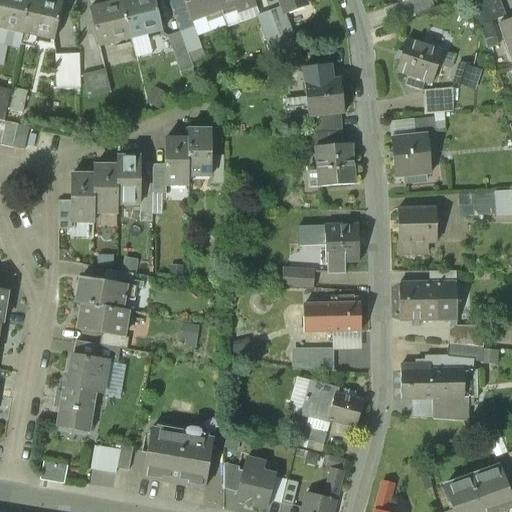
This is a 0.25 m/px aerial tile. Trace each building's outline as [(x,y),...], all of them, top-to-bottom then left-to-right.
[(29,0),(0,0),(0,28),(22,33),(29,0)] [(61,3),(46,0),(29,0),(22,33),(52,40),(61,3)] [(153,0),(127,0),(120,2),(130,39),(161,31),(153,0)] [(215,0),(181,0),(190,22),(220,11),(215,0)] [(251,0),(215,0),(220,11),(221,13),(233,8),(235,13),(254,6),(251,0)] [(277,0),(280,8),(282,8),(284,15),(304,8),(301,0),(277,0)] [(430,0),(408,0),(382,10),(387,25),(433,8),(430,0)] [(497,0),(470,0),(478,26),(486,51),(498,48),(491,26),(491,25),(490,22),(504,18),(497,0)] [(120,2),(89,10),(98,46),(130,39),(120,2)] [(280,8),(269,12),(283,50),(287,61),(300,57),(284,15),(282,8),(280,8)] [(269,12),(257,17),(271,54),(283,50),(269,12)] [(511,19),(497,25),(511,66),(511,19)] [(194,70),(180,34),(167,39),(181,74),(194,70)] [(441,51),(406,40),(396,73),(408,77),(424,82),(431,84),(441,51)] [(79,55),(54,56),(55,90),(80,89),(80,76),(79,55)] [(472,70),(458,65),(453,83),(466,87),(472,70)] [(104,70),(80,76),(86,100),(110,94),(104,70)] [(424,82),(408,77),(404,88),(420,93),(424,82)] [(338,80),(303,85),(307,118),(343,114),(338,80)] [(10,91),(7,90),(0,88),(0,120),(3,122),(10,91)] [(14,90),(10,113),(21,115),(26,92),(14,90)] [(451,90),(423,91),(425,115),(453,112),(451,90)] [(17,125),(5,122),(5,123),(0,146),(12,148),(17,125)] [(29,128),(17,125),(12,148),(23,151),(29,128)] [(211,131),(187,131),(187,140),(188,140),(188,177),(209,177),(210,177),(211,177),(211,156),(211,131)] [(426,135),(391,138),(394,178),(430,175),(426,135)] [(188,140),(164,140),(164,166),(164,186),(166,186),(188,186),(188,177),(188,140)] [(318,191),(361,187),(358,144),(314,148),(318,191)] [(223,156),(211,156),(211,177),(210,177),(210,184),(223,184),(223,156)] [(140,158),(116,158),(116,167),(117,167),(117,203),(140,203),(140,158)] [(164,166),(152,165),(152,194),(165,194),(166,186),(164,186),(164,166)] [(116,167),(93,167),(93,177),(93,213),(94,213),(117,213),(117,203),(117,167),(116,167)] [(93,177),(70,177),(70,222),(94,222),(94,213),(93,213),(93,177)] [(511,192),(493,193),(495,215),(496,217),(511,215),(511,192)] [(493,193),(458,195),(459,217),(495,215),(493,193)] [(435,209),(397,209),(398,256),(427,256),(427,243),(435,242),(435,209)] [(330,276),(367,276),(366,224),(333,224),(333,230),(299,230),(300,251),(329,250),(330,276)] [(319,287),(319,267),(287,267),(286,286),(319,287)] [(132,274),(104,270),(102,282),(130,286),(132,274)] [(455,272),(428,272),(429,283),(456,283),(455,272)] [(102,282),(81,278),(76,304),(81,305),(81,304),(120,311),(121,310),(122,299),(132,301),(135,287),(130,286),(102,282)] [(429,283),(398,284),(399,321),(456,320),(456,283),(429,283)] [(0,287),(0,323),(0,324),(0,323),(0,324),(3,325),(8,289),(0,287)] [(338,304),(303,305),(304,333),(360,332),(360,304),(353,304),(353,297),(338,298),(338,304)] [(120,311),(81,304),(81,305),(77,330),(101,334),(122,338),(123,337),(127,311),(121,310),(120,311)] [(197,328),(181,325),(178,342),(185,343),(184,349),(194,350),(197,328)] [(484,327),(449,327),(447,344),(482,348),(484,327)] [(122,338),(101,334),(99,346),(119,349),(126,350),(128,338),(123,337),(122,338)] [(249,340),(229,343),(232,361),(252,358),(249,340)] [(99,346),(75,342),(73,356),(108,361),(108,363),(116,364),(119,349),(99,346)] [(482,348),(447,344),(445,371),(462,371),(472,371),(472,361),(481,362),(482,348)] [(296,345),(295,366),(338,368),(339,347),(296,345)] [(73,356),(71,355),(66,387),(62,387),(62,388),(96,394),(102,395),(108,363),(108,361),(73,356)] [(425,365),(408,365),(409,372),(400,372),(401,400),(431,400),(430,372),(425,372),(425,365)] [(445,371),(430,372),(431,400),(463,399),(462,371),(445,371)] [(338,389),(310,382),(305,398),(304,398),(303,401),(304,401),(300,417),(329,424),(329,422),(355,428),(362,402),(336,395),(338,389)] [(62,388),(55,428),(57,428),(58,426),(87,431),(87,433),(89,433),(96,394),(62,388)] [(463,399),(431,400),(431,420),(468,422),(468,405),(473,405),(473,399),(463,399)] [(327,434),(305,428),(302,440),(323,446),(327,434)] [(210,441),(150,430),(141,477),(160,481),(161,476),(187,481),(186,486),(204,489),(212,448),(210,441)] [(132,447),(121,445),(119,454),(116,468),(128,471),(132,447)] [(119,454),(94,449),(90,470),(115,475),(116,468),(119,454)] [(511,479),(511,468),(507,455),(495,459),(497,467),(499,466),(505,482),(511,479)] [(264,464),(245,459),(241,471),(236,493),(234,501),(243,504),(247,509),(252,506),(266,509),(268,500),(274,477),(274,476),(261,473),(264,464)] [(65,466),(43,463),(41,478),(63,482),(65,466)] [(238,468),(223,464),(223,489),(236,493),(241,471),(238,470),(238,468)] [(497,467),(443,487),(452,511),(451,511),(511,511),(511,501),(505,482),(499,466),(497,467)] [(342,473),(331,469),(323,498),(335,501),(342,473)] [(286,480),(274,477),(268,500),(280,503),(286,480)] [(286,480),(281,503),(292,506),(298,483),(286,480)] [(386,511),(394,485),(382,482),(374,511),(376,511),(386,511)] [(323,498),(306,494),(300,511),(332,511),(335,501),(323,498)]
